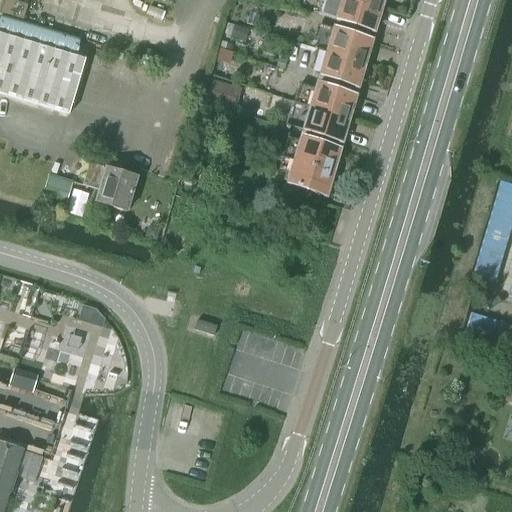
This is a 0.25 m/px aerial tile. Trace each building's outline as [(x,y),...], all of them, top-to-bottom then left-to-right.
[(0,0),(0,95),(69,116),(85,61),(0,35),(0,0)] [(350,0),(340,0),(335,19),(375,30),(381,9),(350,0)] [(350,0),(381,9),(384,0),(350,0)] [(325,51),(365,63),(371,41),(332,30),(325,51)] [(365,63),(325,51),(319,75),(358,86),(365,63)] [(309,108),(347,120),(354,96),(316,85),(309,108)] [(347,120),(309,108),(303,129),(341,141),(347,120)] [(293,162),(332,173),(338,151),(300,140),(293,162)] [(332,173),(293,162),(286,185),(325,196),(332,173)] [(136,179),(88,165),(81,187),(96,192),(93,203),(126,213),(136,179)] [(64,207),(71,183),(46,176),(39,200),(64,207)] [(196,321),(193,330),(213,336),(216,327),(196,321)] [(0,511),(2,511),(21,453),(0,445),(0,511)]
